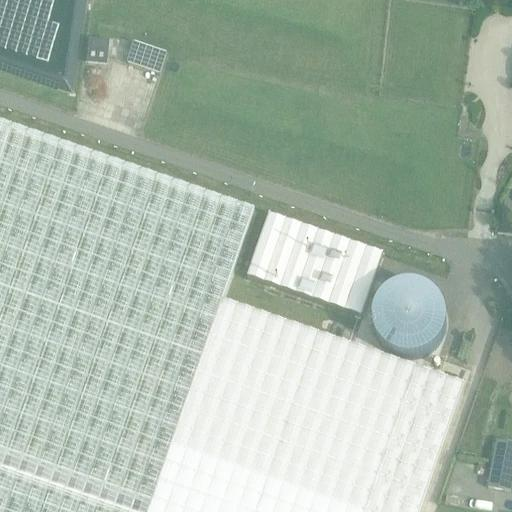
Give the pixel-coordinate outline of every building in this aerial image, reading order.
[(89,39),(86,60),(103,62),(106,41),(89,39)] [(134,44),(127,64),(160,75),(167,56),(134,44)] [(421,511),(465,388),(223,304),(254,214),(0,125),(0,511),(421,511)] [(270,220),(248,281),(362,321),(384,259),(270,220)] [(511,487),(511,445),(498,442),(488,489),(511,494),(511,487)]
